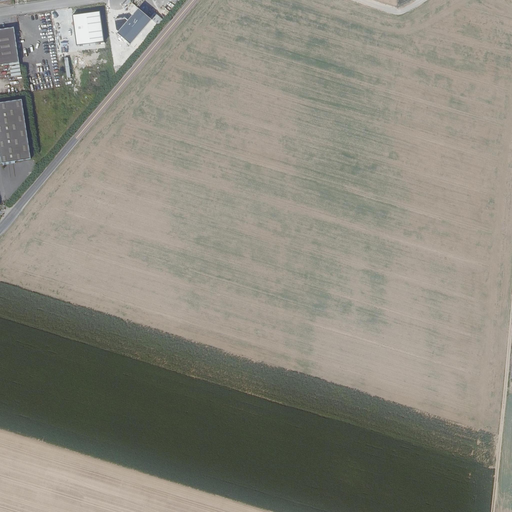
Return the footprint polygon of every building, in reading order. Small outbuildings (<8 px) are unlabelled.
[(130,43),(151,19),(138,8),(118,33),(130,43)] [(99,12),(73,15),(77,45),(103,41),(99,12)] [(159,26),(164,20),(155,12),(150,17),(159,26)] [(19,75),(11,27),(0,28),(0,63),(7,63),(9,77),(19,75)] [(19,99),(0,102),(0,159),(0,162),(29,157),(19,99)]
